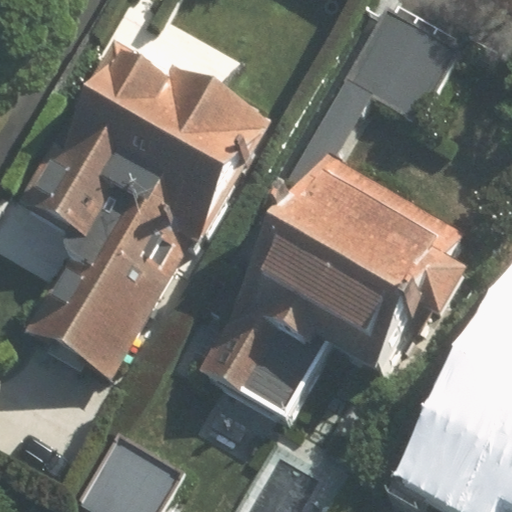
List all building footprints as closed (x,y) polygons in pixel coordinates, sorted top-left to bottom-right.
[(426,338),(436,319),(454,330),(482,282),(464,271),(476,251),(436,228),(338,171),(373,111),(422,140),(472,55),(394,9),(263,232),(283,244),(206,377),(296,429),(348,339),(389,363),(409,328),(426,338)] [(237,104),(259,68),(208,38),(194,60),(123,17),(15,194),(85,237),(26,333),(125,393),(284,133),(237,104)] [(511,511),(511,330),(425,487),(471,511),(511,511)] [(215,467),(220,468),(229,468),(234,467),(239,465),(244,463),(248,459),(251,455),(254,451),(256,446),(257,441),(257,435),(256,430),(254,425),(252,420),(249,416),(244,412),(240,409),(235,407),(230,406),(224,406),(219,407),(214,408),(209,411),(205,414),(201,418),(198,422),(196,427),(195,433),(195,438),(195,443),(197,448),(199,453),(202,458),(206,461),(210,464),(215,467)] [(171,511),(190,484),(129,445),(85,511),(171,511)]
